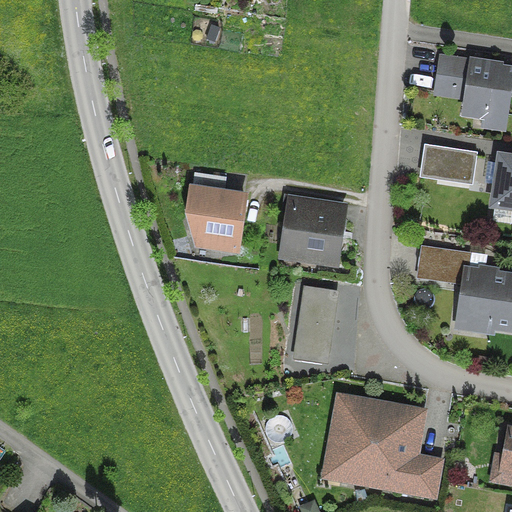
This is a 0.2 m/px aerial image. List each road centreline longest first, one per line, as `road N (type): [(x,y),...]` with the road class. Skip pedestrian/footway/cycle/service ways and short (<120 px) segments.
road 1 (tertiary): [(74,0),(88,99),(129,244),(239,511)]
road 2 (residential): [(396,0),(382,311),(399,347),(433,372),(511,391)]
